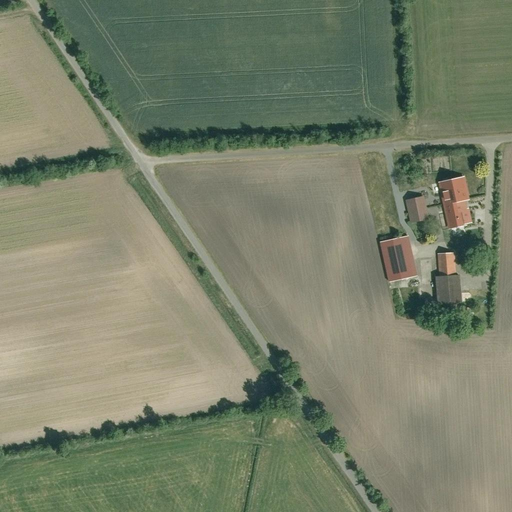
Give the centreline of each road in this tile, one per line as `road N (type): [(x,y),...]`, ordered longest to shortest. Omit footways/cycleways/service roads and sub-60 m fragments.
road 1 (unclassified): [(141,162),(376,511)]
road 2 (unclassified): [(511,139),(141,162)]
road 3 (unclassified): [(32,0),(141,162)]
